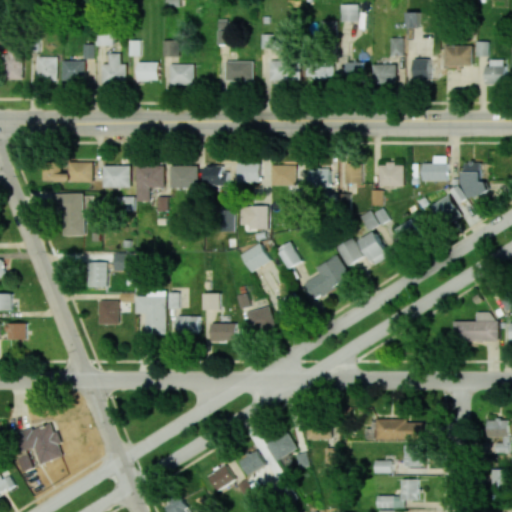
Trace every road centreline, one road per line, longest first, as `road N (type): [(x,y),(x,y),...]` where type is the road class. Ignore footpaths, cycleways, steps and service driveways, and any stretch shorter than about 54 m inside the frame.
road 1 (residential): [(511,213),(38,511)]
road 2 (tertiary): [(0,121),(511,120)]
road 3 (residential): [(87,511),(511,247)]
road 4 (residential): [(119,462),(0,159)]
road 5 (residential): [(0,380),(303,379)]
road 6 (residential): [(303,379),(511,380)]
road 7 (residential): [(459,511),(460,380)]
